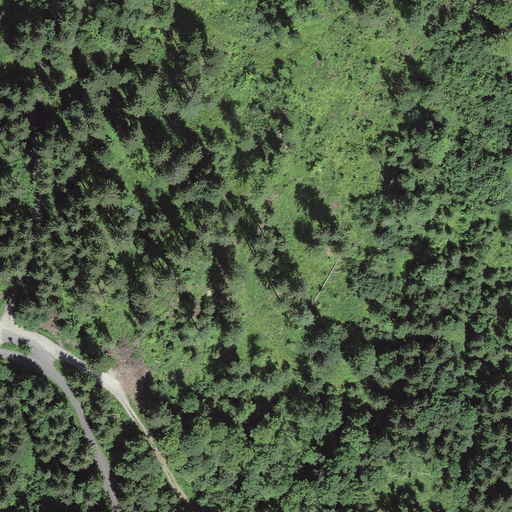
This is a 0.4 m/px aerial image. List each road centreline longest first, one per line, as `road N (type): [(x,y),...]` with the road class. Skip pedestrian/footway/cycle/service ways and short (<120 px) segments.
road 1 (track): [(59,0),(35,106),(39,179),(27,265),(0,334)]
road 2 (track): [(3,323),(112,387),(198,511)]
